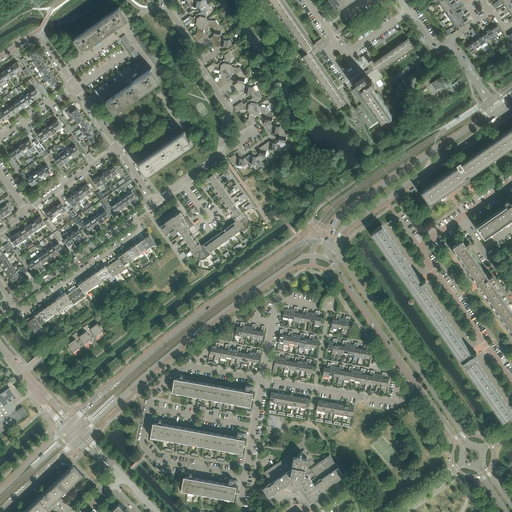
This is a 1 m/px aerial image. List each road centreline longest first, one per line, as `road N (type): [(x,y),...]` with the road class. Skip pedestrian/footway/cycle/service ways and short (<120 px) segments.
road 1 (secondary): [(326,244),(305,241),(238,286),(72,422)]
road 2 (secondary): [(83,433),(232,305),(297,259),(324,257)]
road 3 (secondary): [(470,445),(332,248)]
road 4 (tertiary): [(496,110),(346,211),(326,244)]
road 5 (tertiary): [(332,248),(345,225),(499,114)]
road 6 (residential): [(12,302),(19,313),(140,228),(135,217)]
road 7 (secondary): [(324,257),(421,390)]
road 8 (residential): [(511,382),(417,248)]
road 9 (residential): [(421,390),(394,402),(262,379)]
road 10 (residential): [(12,302),(135,217)]
road 11 (residential): [(245,476),(153,458),(141,442),(148,407)]
road 12 (residential): [(148,407),(152,388),(180,364),(262,379)]
